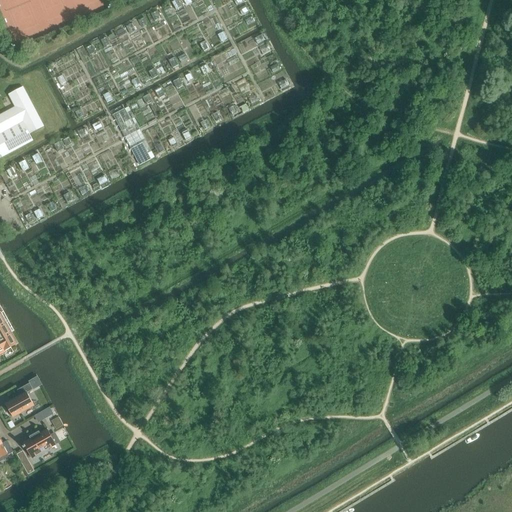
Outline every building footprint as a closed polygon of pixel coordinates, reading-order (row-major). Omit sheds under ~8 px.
[(15,108),(0,115),(0,155),(31,139),(29,134),(42,126),(22,88),(9,96),(15,108)] [(137,123),(129,107),(113,115),(122,131),(137,123)] [(143,143),(131,149),(140,165),(155,157),(153,152),(149,154),(143,143)] [(0,318),(0,355),(4,353),(3,352),(15,345),(0,318)] [(27,393),(33,390),(30,384),(18,390),(21,397),(6,405),(13,418),(34,406),(27,393)] [(49,408),(35,416),(39,422),(53,414),(49,408)] [(52,421),(56,430),(63,426),(59,418),(52,421)] [(32,439),(24,444),(25,446),(23,447),(24,449),(26,448),(32,458),(40,453),(41,455),(48,451),(47,449),(56,444),(48,430),(40,435),(39,433),(31,438),(32,439)] [(0,460),(1,462),(8,457),(8,456),(14,453),(7,441),(2,444),(0,439),(0,460)] [(18,455),(22,463),(28,460),(23,452),(18,455)]
